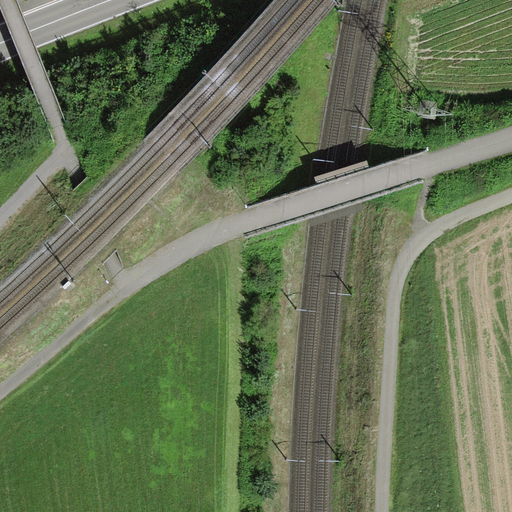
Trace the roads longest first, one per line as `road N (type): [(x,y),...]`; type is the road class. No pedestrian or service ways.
road 1 (unclassified): [(511,136),(184,246),(0,391)]
road 2 (unclassified): [(382,511),(389,300),(400,258),(456,212),(511,191)]
road 3 (secondary): [(0,45),(114,0)]
